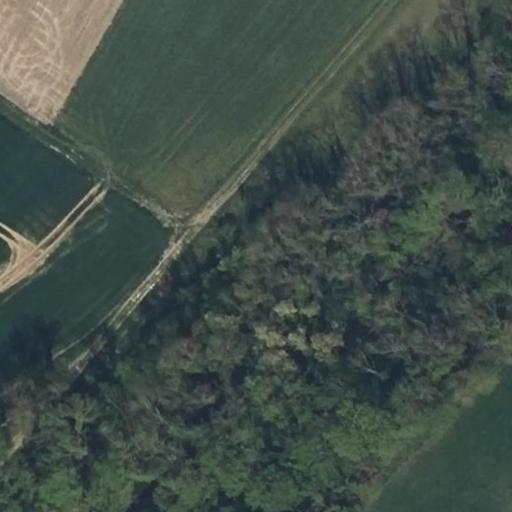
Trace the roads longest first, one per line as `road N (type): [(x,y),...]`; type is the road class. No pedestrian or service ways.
road 1 (track): [(387,0),(101,337),(0,469)]
road 2 (track): [(0,103),(189,234)]
